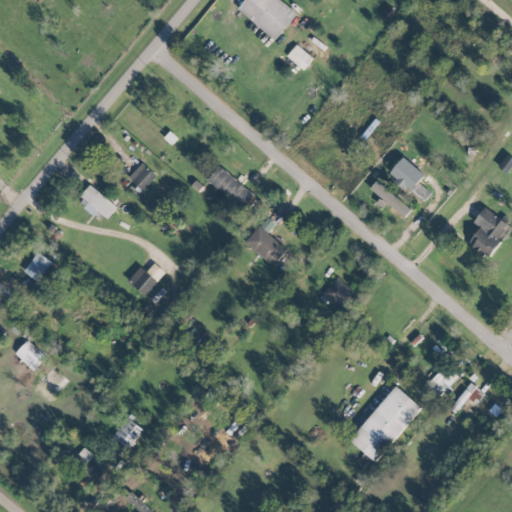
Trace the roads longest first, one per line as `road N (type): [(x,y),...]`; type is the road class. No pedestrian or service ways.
road 1 (residential): [(150,50),(511,358)]
road 2 (residential): [(0,227),(192,0)]
